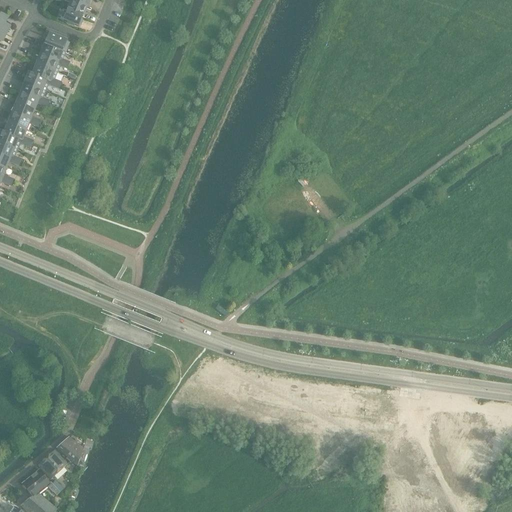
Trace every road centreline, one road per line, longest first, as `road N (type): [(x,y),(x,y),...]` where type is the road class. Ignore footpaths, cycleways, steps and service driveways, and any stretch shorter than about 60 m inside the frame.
road 1 (secondary): [(511,389),(240,344),(0,248)]
road 2 (secondary): [(0,263),(275,369),(511,401)]
road 3 (track): [(191,359),(297,395),(384,413),(511,421)]
road 4 (unclassified): [(252,301),(511,113)]
road 5 (residential): [(80,402),(66,435),(0,491)]
